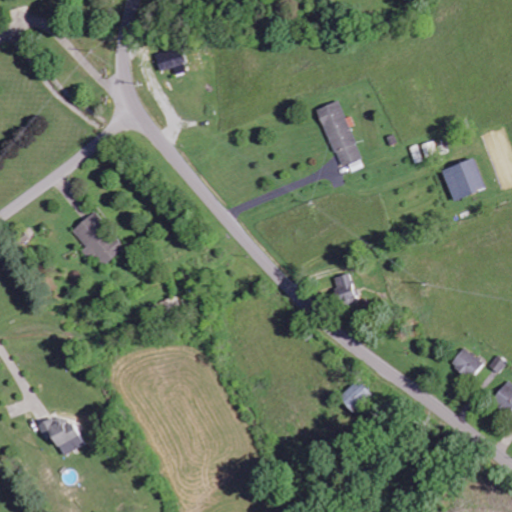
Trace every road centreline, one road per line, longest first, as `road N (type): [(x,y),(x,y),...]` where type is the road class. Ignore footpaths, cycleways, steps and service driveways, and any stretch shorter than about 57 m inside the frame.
road 1 (residential): [(511,468),(306,303),(157,131),(134,95),(127,64),(137,0)]
road 2 (residential): [(140,107),(0,219)]
